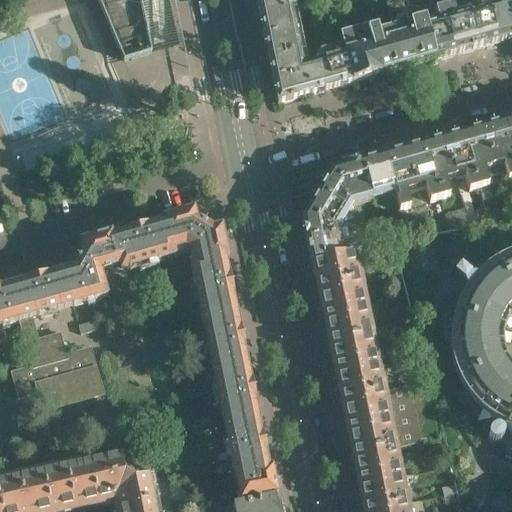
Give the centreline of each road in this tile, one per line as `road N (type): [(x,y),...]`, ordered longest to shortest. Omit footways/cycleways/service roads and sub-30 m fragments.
road 1 (tertiary): [(326,511),(256,167)]
road 2 (tertiary): [(238,172),(307,511)]
road 3 (residential): [(256,167),(511,96)]
road 4 (residential): [(0,237),(238,172)]
road 5 (tertiary): [(200,0),(238,172)]
road 6 (tertiary): [(256,167),(222,0)]
